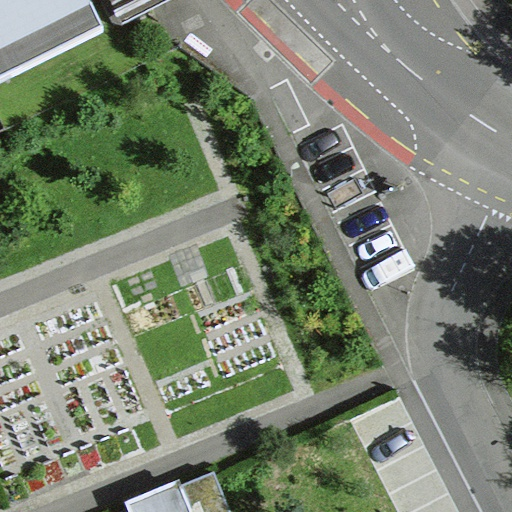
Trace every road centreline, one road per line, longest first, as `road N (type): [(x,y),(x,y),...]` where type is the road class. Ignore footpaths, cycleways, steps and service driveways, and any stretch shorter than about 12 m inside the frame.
road 1 (residential): [(511,492),(445,338),(451,291),(511,159)]
road 2 (secondary): [(295,0),(369,61),(511,145)]
road 3 (secondary): [(511,143),(379,0)]
